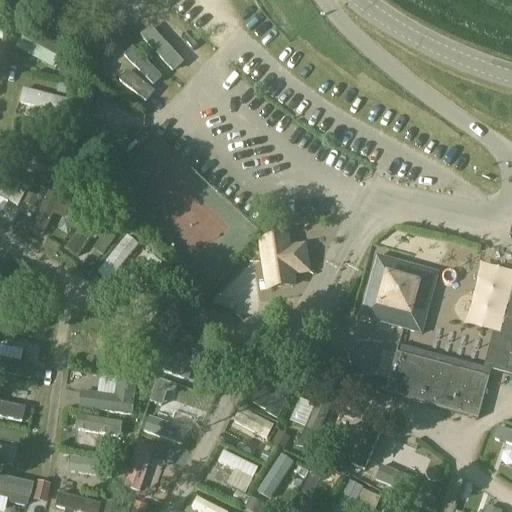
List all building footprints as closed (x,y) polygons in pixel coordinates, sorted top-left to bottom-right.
[(28,56),(55,66),(59,55),(33,45),(28,56)] [(63,130),(67,96),(21,90),(19,106),(35,108),(32,126),(63,130)] [(26,191),(20,206),(33,211),(39,196),(26,191)] [(24,236),(40,244),(61,202),(46,195),(24,236)] [(96,273),(108,283),(139,245),(126,235),(96,273)] [(292,275),(303,273),(306,265),(305,256),(300,249),(288,251),(286,239),(262,243),(270,290),(293,286),(292,275)] [(377,258),(361,319),(422,336),(438,275),(377,258)] [(267,291),(266,312),(291,313),(291,291),(267,291)] [(511,294),(492,371),(511,376),(511,294)] [(0,372),(32,377),(34,365),(21,363),(23,350),(0,346),(0,372)] [(387,395),(479,420),(490,379),(397,354),(387,395)] [(171,356),(171,377),(189,377),(189,356),(171,356)] [(81,391),(78,408),(104,412),(107,395),(81,391)] [(0,401),(0,417),(25,419),(26,403),(0,401)] [(296,402),(293,426),(322,431),(325,406),(296,402)] [(156,403),(153,418),(189,427),(193,411),(156,403)] [(240,409),(233,424),(268,440),(275,426),(240,409)] [(77,416),(78,432),(101,431),(101,415),(77,416)] [(345,449),(342,458),(368,467),(379,434),(355,426),(347,449),(345,449)] [(500,454),(511,458),(511,431),(498,426),(493,440),(504,444),(500,454)] [(0,460),(17,461),(17,431),(0,431),(0,460)] [(105,456),(125,457),(127,437),(107,435),(105,456)] [(168,462),(172,450),(140,438),(136,450),(168,462)] [(234,470),(227,485),(246,494),(259,468),(223,450),(217,462),(234,470)] [(408,462),(424,472),(431,461),(415,451),(408,462)] [(281,455),(257,492),(271,501),(294,464),(281,455)] [(95,468),(95,460),(69,461),(69,470),(95,468)] [(379,471),(388,483),(399,475),(389,463),(379,471)] [(28,507),(33,483),(0,476),(0,511),(3,511),(6,502),(28,507)] [(353,511),(354,510),(360,511),(361,511),(369,488),(346,480),(334,511),(353,511)] [(46,504),(51,485),(38,481),(33,500),(46,504)] [(121,499),(157,508),(161,492),(125,483),(121,499)] [(99,511),(101,504),(59,492),(53,511),(99,511)] [(190,508),(197,511),(226,511),(196,496),(190,508)]
